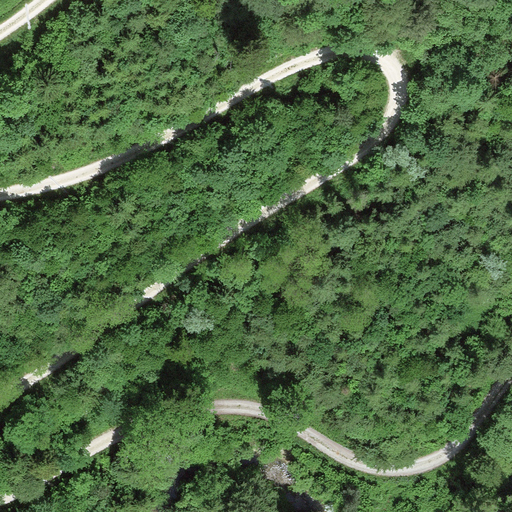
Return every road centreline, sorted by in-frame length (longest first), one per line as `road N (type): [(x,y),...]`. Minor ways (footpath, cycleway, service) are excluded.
road 1 (track): [(0,398),(373,143),(391,124),(404,72),(394,55),(368,49),(320,55),(131,155),(0,196)]
road 2 (track): [(511,372),(448,453),(396,471),(340,457),(271,413),(217,406),(125,431),(0,498)]
